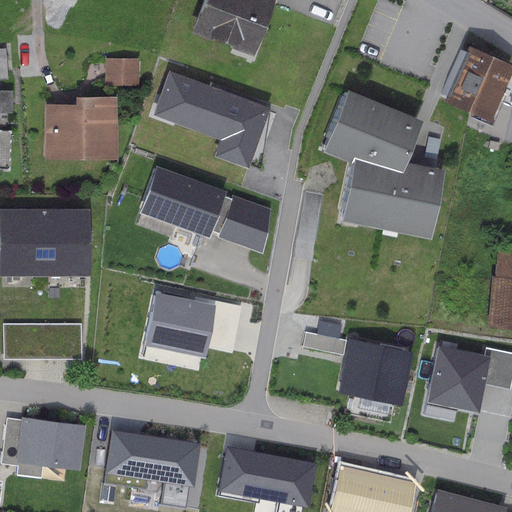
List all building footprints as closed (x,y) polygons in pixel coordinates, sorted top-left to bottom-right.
[(271,0),(199,0),(188,31),(250,55),(271,0)] [(511,65),(467,45),(441,100),(488,121),(497,101),(511,107),(511,104),(511,71),(509,70),(511,65)] [(138,59),(105,58),(104,85),(137,86),(138,59)] [(269,106),(166,69),(149,115),(218,140),(212,155),(246,168),(269,106)] [(0,170),(8,171),(9,131),(0,131),(0,112),(9,112),(10,90),(0,89),(0,170)] [(345,89),(320,151),(349,163),(337,220),(425,237),(441,169),(403,160),(419,120),(345,89)] [(73,103),(43,103),(42,158),(115,159),(116,96),(73,96),(73,103)] [(440,139),(427,137),(422,156),(435,159),(440,139)] [(224,191),(154,165),(136,212),(206,238),(209,230),(218,233),(216,237),(261,254),(270,209),(232,194),(230,198),(223,195),(224,191)] [(0,275),(42,275),(41,209),(0,208),(0,275)] [(87,275),(87,208),(41,209),(42,275),(87,275)] [(511,250),(495,249),(492,275),(490,275),(485,327),(511,329),(511,250)] [(231,311),(157,297),(147,347),(205,358),(208,345),(224,348),(231,311)] [(80,324),(2,325),(3,359),(80,358),(80,324)] [(344,339),(303,331),(300,347),(341,355),(344,339)] [(411,350),(348,337),(336,391),(399,405),(411,350)] [(483,353),(435,344),(424,398),(476,408),(482,383),(510,388),(511,379),(511,351),(485,346),(483,353)] [(83,424),(20,417),(20,419),(4,418),(0,449),(0,465),(15,467),(14,475),(40,478),(42,465),(78,469),(83,424)] [(201,444),(111,431),(105,475),(194,487),(201,444)] [(317,463),(227,447),(219,492),(309,508),(317,463)] [(408,511),(415,483),(340,466),(329,511),(408,511)] [(503,506),(435,488),(427,511),(508,511),(502,510),(503,506)]
